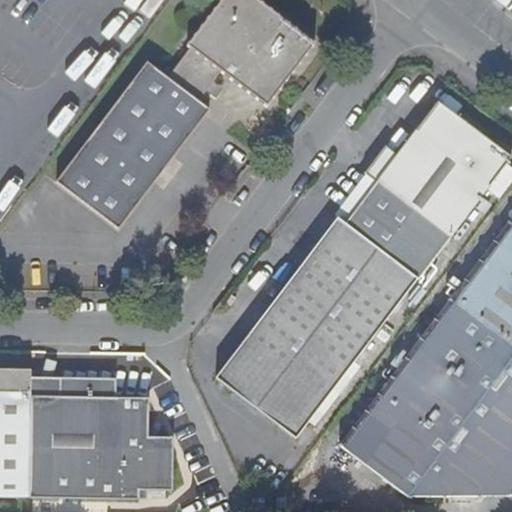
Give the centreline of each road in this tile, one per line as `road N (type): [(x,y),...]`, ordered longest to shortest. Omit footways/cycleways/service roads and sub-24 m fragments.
road 1 (residential): [(411,0),(159,324),(0,324)]
road 2 (unknown): [(286,500),(159,324)]
road 3 (unknown): [(0,158),(108,0)]
